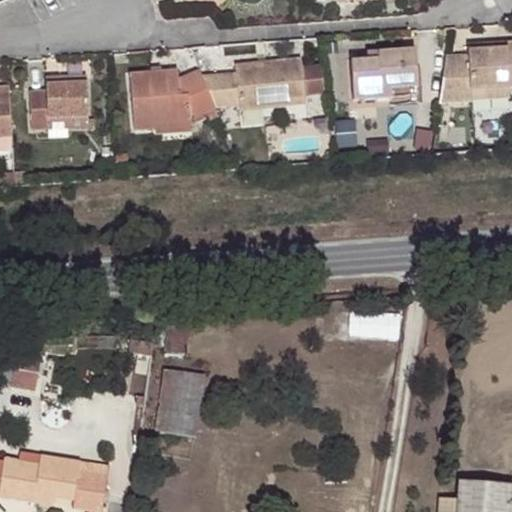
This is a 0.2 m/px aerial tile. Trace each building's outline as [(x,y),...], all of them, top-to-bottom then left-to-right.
[(185,0),(189,8),(207,0),(185,0)] [(319,0),(320,11),(344,10),(343,0),(362,0),(363,11),(409,7),(408,0),(319,0)] [(344,12),(363,11),(362,0),(343,0),(344,10),(344,12)] [(475,66),(451,67),(444,113),(478,111),(478,100),(511,96),(511,53),(474,57),(475,66)] [(373,70),(356,72),(359,110),(425,104),(421,59),(372,63),(373,70)] [(243,84),(209,86),(219,114),(243,112),(244,119),(270,118),(270,109),(310,108),(308,68),(243,73),(243,84)] [(161,129),(197,126),(220,117),(219,114),(209,86),(206,81),(184,90),(183,81),(136,84),(140,138),(162,136),(161,129)] [(95,126),(92,86),(65,88),(65,94),(52,95),(52,101),(36,102),(38,139),(55,138),(54,129),(95,126)] [(0,145),(17,145),(15,94),(0,95),(0,145)] [(511,108),(511,96),(478,100),(478,111),(511,108)] [(311,115),(310,108),(270,109),(270,118),(311,115)] [(271,129),(270,118),(244,119),(245,131),(271,129)] [(96,138),(95,126),(54,129),(55,138),(55,140),(96,138)] [(161,129),(162,136),(198,134),(197,126),(161,129)] [(35,179),(20,180),(21,185),(21,195),(36,194),(35,179)] [(21,185),(8,186),(9,196),(21,195),(21,185)] [(350,339),(402,340),(402,314),(350,313),(350,339)] [(182,333),(165,329),(158,360),(176,364),(182,333)] [(0,378),(0,379),(32,390),(42,360),(9,349),(0,378)] [(197,381),(157,375),(147,437),(188,443),(197,381)] [(30,498),(47,501),(66,505),(65,511),(95,511),(101,483),(86,482),(88,472),(35,462),(33,470),(0,464),(0,500),(27,506),(30,498)] [(103,473),(88,472),(86,482),(101,483),(103,473)] [(509,511),(511,503),(511,502),(511,488),(460,485),(459,499),(439,498),(437,511),(509,511)] [(47,501),(30,498),(27,506),(46,509),(47,501)]
